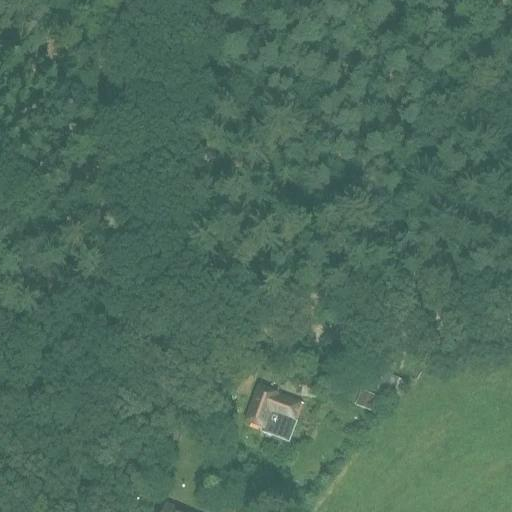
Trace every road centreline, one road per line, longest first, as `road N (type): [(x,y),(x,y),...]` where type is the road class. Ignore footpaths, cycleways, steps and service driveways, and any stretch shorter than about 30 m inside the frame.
road 1 (track): [(301,333),(511,46)]
road 2 (track): [(159,0),(142,343)]
road 3 (track): [(301,333),(511,314)]
road 4 (unclassified): [(129,511),(140,465),(142,343)]
road 5 (track): [(142,343),(301,333)]
road 6 (track): [(0,318),(142,343)]
